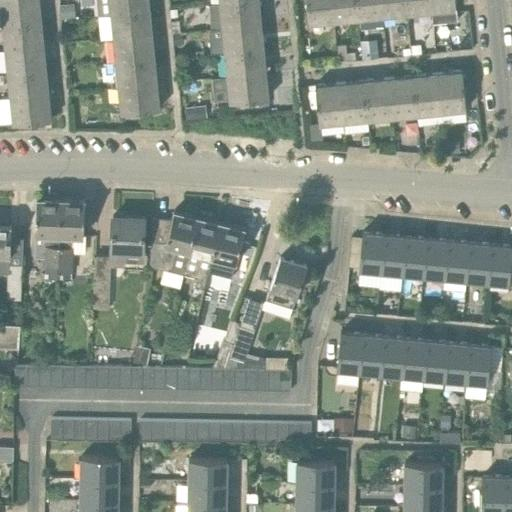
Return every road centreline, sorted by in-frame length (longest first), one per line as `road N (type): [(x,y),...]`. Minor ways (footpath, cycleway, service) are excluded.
road 1 (residential): [(511,196),(249,171),(0,172)]
road 2 (residential): [(511,159),(496,0)]
